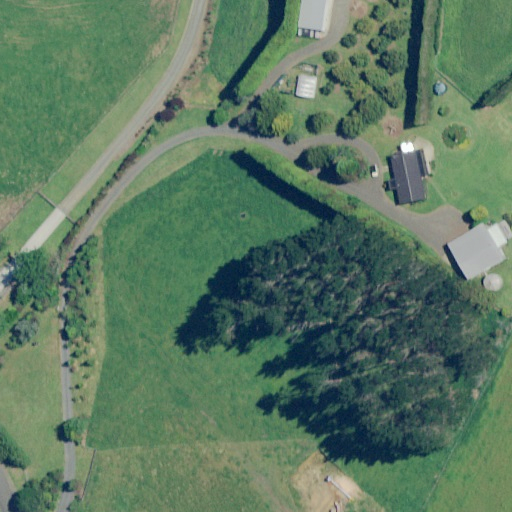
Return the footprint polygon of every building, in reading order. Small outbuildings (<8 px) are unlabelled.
[(333,0),(313,0),(313,4),(309,29),(329,32),(333,0)] [(318,78),(301,75),(297,95),(314,98),(318,78)] [(433,177),(427,150),(395,157),(405,204),(429,199),(425,179),(433,177)] [(491,232),(487,224),(452,245),(473,280),(507,259),(501,248),(510,243),(500,226),(491,232)] [(503,286),(504,283),(503,281),(502,278),(500,276),(498,275),(495,274),(493,275),(490,276),(488,278),(487,280),(486,283),(486,285),(488,288),(489,290),(492,291),(495,292),(497,292),(500,290),(502,289),(503,286)]
